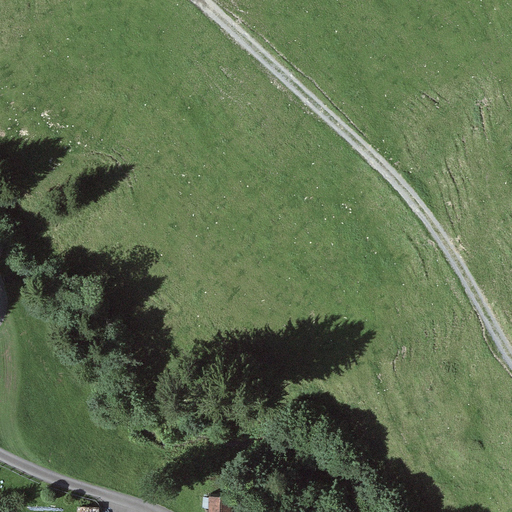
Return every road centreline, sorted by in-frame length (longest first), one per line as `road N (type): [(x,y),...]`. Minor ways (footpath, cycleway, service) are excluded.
road 1 (track): [(201,0),(396,175),(453,239),(511,355)]
road 2 (track): [(0,455),(154,511)]
